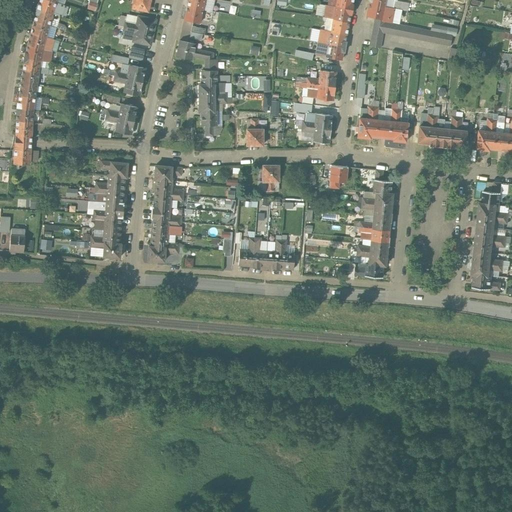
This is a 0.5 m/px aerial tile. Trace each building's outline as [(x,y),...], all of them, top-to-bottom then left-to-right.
[(56,3),(48,0),(39,0),(38,4),(37,4),(36,9),(52,14),(53,10),(56,3)] [(134,0),(133,8),(147,11),(149,0),(134,0)] [(204,0),(188,0),(187,7),(202,10),(204,0)] [(352,0),(329,0),(328,6),(335,7),(352,10),(353,5),(352,5),(352,0)] [(369,0),(368,3),(384,6),(384,7),(392,8),(394,1),(394,0),(369,0)] [(394,1),(392,8),(407,11),(408,4),(394,1)] [(384,6),(368,3),(366,16),(375,18),(382,19),(384,7),(384,6)] [(352,10),(335,7),(328,6),(325,5),(323,17),(333,19),(349,22),(350,15),(351,15),(352,10)] [(202,10),(187,7),(184,20),(200,23),(202,10)] [(52,14),(36,9),(34,14),(35,14),(33,21),(49,26),(52,14)] [(155,21),(138,17),(137,24),(125,22),(124,27),(152,33),(153,31),(154,30),(154,28),(154,27),(155,21)] [(349,22),(333,19),(330,31),(346,34),(349,22)] [(49,26),(33,21),(30,33),(46,37),(49,26)] [(152,33),(124,27),(123,32),(126,33),(124,40),(150,45),(151,39),(152,38),(153,36),(152,34),(152,33)] [(205,29),(192,27),(191,32),(202,35),(204,35),(205,29)] [(330,31),(325,30),(323,37),(321,37),(320,43),(328,44),(345,47),(346,42),(345,42),(346,34),(330,31)] [(202,35),(191,32),(189,38),(201,41),(202,35)] [(46,37),(30,33),(27,46),(40,48),(42,49),(43,49),(49,50),(52,39),(46,38),(46,37)] [(382,37),(371,35),(370,41),(381,43),(382,37)] [(195,44),(179,41),(176,57),(192,60),(192,56),(202,58),(203,51),(194,49),(195,44)] [(345,47),(328,44),(320,43),(318,43),(316,55),(326,56),(325,57),(341,60),(343,52),(344,52),(345,47)] [(40,48),(27,46),(25,53),(24,58),(40,61),(49,62),(51,51),(49,50),(43,49),(42,49),(40,48)] [(462,50),(450,48),(449,54),(461,56),(462,50)] [(461,56),(449,54),(448,60),(459,62),(461,56)] [(40,61),(24,58),(23,63),(22,70),(38,73),(45,74),(45,69),(39,68),(40,61)] [(212,59),(205,59),(205,71),(201,71),(201,84),(201,85),(214,85),(214,86),(217,86),(217,71),(212,71),(212,59)] [(129,65),(123,66),(122,72),(115,71),(114,76),(142,82),(145,68),(129,65)] [(38,73),(22,70),(20,83),(37,85),(38,73)] [(335,72),(320,71),(319,79),(307,78),(306,83),(334,86),(335,72)] [(142,82),(114,76),(113,81),(125,84),(124,93),(139,96),(142,82)] [(37,85),(20,83),(19,95),(35,97),(37,85)] [(334,86),(306,83),(306,88),(318,90),(317,99),(332,100),(334,86)] [(214,85),(201,85),(201,84),(198,84),(198,98),(227,98),(227,93),(214,93),(214,86),(214,85)] [(35,97),(19,95),(18,103),(17,103),(16,108),(33,109),(35,97)] [(227,98),(198,98),(198,112),(201,112),(214,112),(214,111),(214,104),(227,104),(227,98)] [(361,101),(359,118),(357,137),(370,138),(370,136),(369,136),(371,119),(373,107),(368,106),(368,102),(361,101)] [(136,107),(121,104),(119,113),(107,110),(106,115),(133,121),(136,107)] [(301,104),(300,104),(300,111),(311,112),(311,105),(301,104)] [(373,107),(371,119),(369,136),(370,136),(381,138),(383,120),(376,120),(378,107),(373,107)] [(33,109),(16,108),(16,113),(16,120),(32,122),(33,109)] [(391,109),(385,109),(383,121),(383,120),(381,138),(393,139),(395,122),(396,109),(391,109)] [(401,110),(396,109),(395,122),(393,139),(392,141),(405,142),(407,123),(400,122),(401,110)] [(214,112),(201,112),(201,126),(205,126),(205,135),(212,136),(212,135),(218,136),(221,129),(221,111),(214,111),(214,112)] [(331,115),(316,113),(315,122),(302,121),(302,126),(330,129),(331,115)] [(427,115),(420,114),(418,128),(417,143),(429,144),(431,127),(432,115),(427,115)] [(133,121),(106,115),(105,120),(117,123),(115,131),(130,135),(133,121)] [(438,116),(433,115),(432,115),(431,127),(429,144),(429,145),(429,144),(429,145),(441,147),(443,129),(436,128),(438,116)] [(450,129),(443,129),(441,147),(454,148),(454,147),(453,147),(455,130),(457,118),(455,117),(451,117),(450,129)] [(457,118),(455,130),(453,147),(454,147),(466,148),(468,131),(460,130),(462,118),(457,118)] [(258,119),(251,119),(251,129),(246,129),(246,145),(262,145),(262,129),(258,129),(258,119)] [(487,131),(479,130),(477,149),(490,151),(491,149),(490,149),(493,119),(488,119),(487,131)] [(493,119),(490,149),(491,149),(502,150),(504,133),(497,132),(498,120),(493,119)] [(32,122),(16,120),(15,142),(14,149),(15,149),(22,150),(29,150),(30,150),(31,143),(32,122)] [(510,134),(504,133),(502,150),(511,150),(511,121),(510,134)] [(330,129),(302,126),(301,131),(314,132),(313,141),(328,143),(330,129)] [(15,149),(14,149),(13,163),(19,164),(29,164),(29,160),(37,160),(38,151),(30,151),(30,150),(29,150),(22,150),(15,149)] [(127,163),(110,162),(101,161),(100,168),(110,169),(109,175),(124,177),(126,178),(127,163)] [(171,167),(155,165),(154,180),(156,180),(170,181),(170,180),(171,175),(181,175),(181,168),(172,167),(171,167)] [(278,165),(262,165),(262,181),(266,181),(266,191),(274,191),(278,191),(278,165)] [(347,167),(331,165),(330,174),(326,174),(325,177),(323,177),(321,189),(329,190),(329,187),(338,188),(338,187),(339,181),(341,181),(345,182),(347,167)] [(382,170),(375,170),(374,180),(373,192),(390,194),(390,193),(391,181),(381,180),(382,170)] [(306,184),(314,184),(315,174),(306,173),(306,184)] [(124,177),(109,175),(108,175),(108,184),(95,183),(95,188),(123,190),(124,177)] [(170,181),(156,180),(155,193),(183,195),(183,190),(171,189),(171,180),(170,180),(170,181)] [(494,182),(493,192),(483,191),(482,203),(496,205),(496,206),(499,206),(500,193),(501,183),(494,182)] [(123,190),(95,188),(90,188),(90,193),(89,193),(89,201),(122,203),(123,190)] [(390,194),(373,192),(373,193),(375,193),(374,199),(362,198),(361,202),(361,203),(391,206),(392,194),(390,193),(390,194)] [(183,195),(155,193),(154,206),(169,207),(170,199),(182,201),(183,195)] [(122,203),(89,201),(88,209),(93,209),(92,215),(121,217),(120,217),(122,218),(123,203),(122,203)] [(391,206),(361,203),(361,208),(373,209),(373,215),(373,216),(390,218),(391,213),(390,213),(391,206)] [(496,205),(482,203),(479,203),(478,215),(508,218),(508,213),(496,212),(496,206),(496,205)] [(169,207),(154,206),(152,205),(151,220),(152,220),(152,219),(180,222),(181,217),(168,216),(169,207)] [(121,217),(92,215),(92,220),(104,221),(104,229),(119,230),(120,217),(121,217)] [(390,218),(373,216),(373,215),(364,215),(363,222),(359,221),(359,227),(388,230),(389,222),(390,222),(390,218)] [(508,218),(478,215),(477,223),(477,222),(476,227),(494,229),(495,222),(507,223),(508,218)] [(180,222),(152,219),(152,220),(151,233),(167,234),(176,235),(176,227),(180,227),(181,222),(180,222)] [(388,230),(359,227),(359,226),(358,232),(360,232),(359,239),(370,240),(388,241),(388,237),(388,230)] [(494,229),(476,227),(476,231),(476,239),(505,242),(506,237),(493,235),(494,229)] [(24,230),(11,229),(10,235),(9,251),(23,252),(24,236),(24,230)] [(119,230),(104,229),(103,237),(91,236),(90,241),(118,244),(118,243),(119,230)] [(167,234),(151,233),(150,246),(178,248),(179,243),(166,242),(167,234)] [(231,239),(223,238),(222,252),(224,252),(224,256),(230,256),(231,239)] [(248,250),(239,249),(238,265),(251,266),(252,266),(254,238),(249,238),(248,250)] [(259,238),(254,238),(252,266),(251,266),(251,267),(259,267),(265,267),(266,251),(258,251),(259,238)] [(50,250),(50,239),(39,239),(39,249),(50,250)] [(505,242),(476,239),(475,246),(474,246),(474,250),(491,252),(497,253),(497,251),(498,246),(503,247),(504,247),(505,242)] [(275,252),(266,251),(265,267),(271,268),(279,269),(279,268),(278,268),(281,240),(275,240),(275,252)] [(294,253),(285,253),(286,240),(281,240),(278,268),(279,268),(293,269),(294,253)] [(388,241),(370,240),(369,246),(357,245),(356,250),(386,253),(387,246),(388,241)] [(118,244),(90,241),(90,246),(103,248),(103,256),(109,257),(113,257),(119,258),(120,243),(118,243),(118,244)] [(178,248),(150,246),(148,245),(147,260),(153,260),(153,261),(157,261),(164,261),(164,253),(178,254),(178,248)] [(386,253),(356,250),(356,255),(368,257),(368,263),(365,262),(365,263),(382,265),(385,266),(386,253)] [(491,252),(474,250),(473,255),(474,255),(473,262),(503,266),(503,260),(491,259),(491,252)] [(182,265),(192,266),(192,257),(183,257),(182,265)] [(503,266),(473,262),(472,274),(489,276),(491,276),(499,276),(500,270),(502,271),(502,266),(503,266)] [(382,265),(365,263),(365,268),(355,267),(354,274),(364,275),(376,277),(377,277),(379,278),(381,278),(382,275),(382,273),(381,273),(382,265)] [(489,276),(472,274),(472,275),(471,279),(474,279),(473,283),(472,285),(473,287),(475,288),(477,288),(477,287),(490,289),(500,289),(501,282),(491,282),(491,276),(489,276)]
